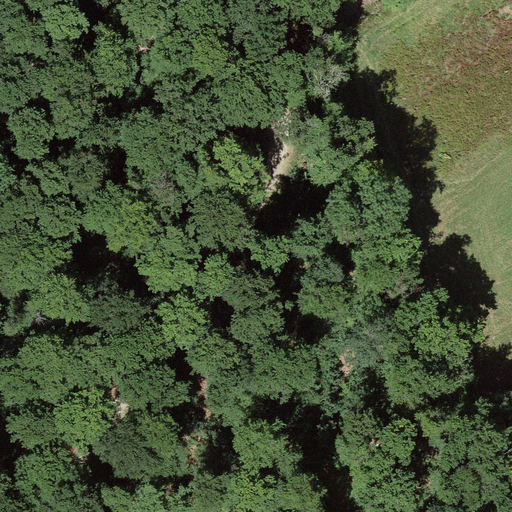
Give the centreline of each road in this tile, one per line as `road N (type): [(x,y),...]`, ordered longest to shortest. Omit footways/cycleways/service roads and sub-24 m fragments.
road 1 (track): [(43,511),(249,211),(276,148),(253,68),(214,50)]
road 2 (track): [(360,32),(484,287),(511,460)]
road 3 (track): [(270,120),(0,178)]
road 4 (track): [(214,50),(167,39),(0,73)]
road 5 (track): [(214,50),(274,33),(360,32)]
